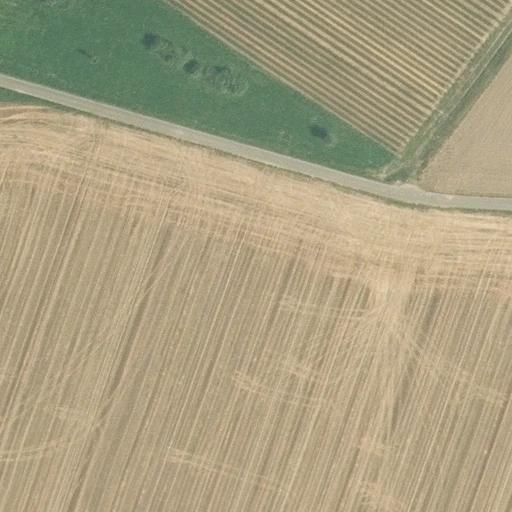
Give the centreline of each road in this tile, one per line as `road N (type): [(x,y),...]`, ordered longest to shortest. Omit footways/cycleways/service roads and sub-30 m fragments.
road 1 (unclassified): [(0,83),(401,197),(511,206)]
road 2 (track): [(511,48),(401,197)]
